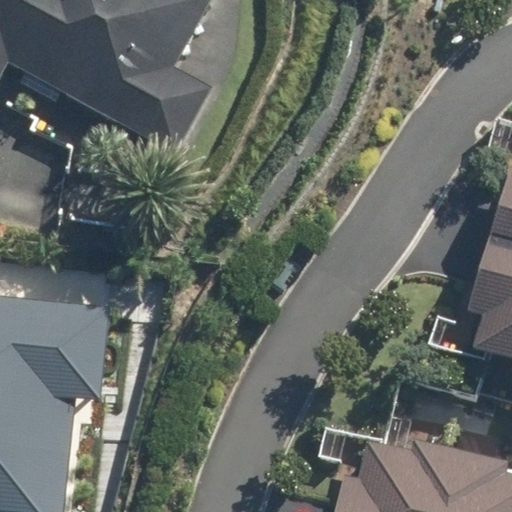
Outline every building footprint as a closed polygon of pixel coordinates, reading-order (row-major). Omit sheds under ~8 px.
[(0,0),(0,104),(23,63),(188,157),(223,94),(185,72),(225,0),(0,0)] [(472,247),(511,259),(511,178),(511,181),(495,177),(472,247)] [(511,259),(472,247),(450,315),(469,321),(459,354),(511,369),(511,259)] [(0,511),(74,511),(87,402),(115,405),(126,314),(0,300),(0,511)] [(347,489),(333,485),(325,511),(511,511),(511,482),(439,463),(437,473),(356,453),(347,489)]
